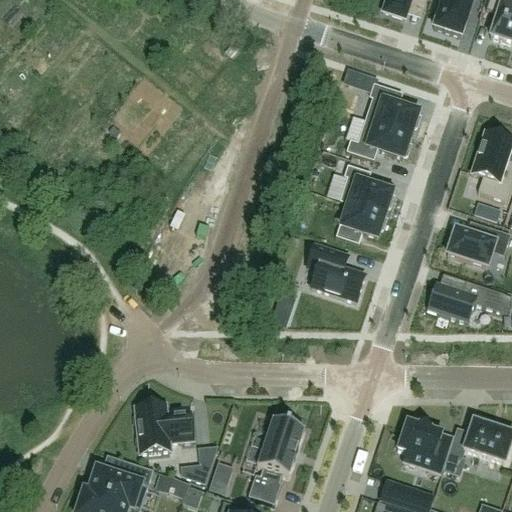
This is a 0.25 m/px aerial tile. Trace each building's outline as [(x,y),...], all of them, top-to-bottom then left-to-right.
[(387,0),(382,16),(405,23),(406,19),(412,1),(426,5),(427,0),(387,0)] [(434,31),(433,33),(435,33),(436,33),(443,36),(451,38),(459,41),(461,42),(462,40),(461,39),(467,22),(471,11),(470,11),(473,0),(440,0),(440,1),(444,2),(434,31)] [(490,0),(486,16),(497,19),(490,42),(511,49),(511,3),(504,1),(504,0),(490,0)] [(171,74),(235,122),(267,79),(240,60),(238,63),(201,35),(171,74)] [(373,103),(366,126),(410,140),(413,132),(416,133),(420,121),(417,120),(418,117),(398,111),(402,100),(374,91),(370,102),(373,103)] [(350,145),(346,157),(374,166),(377,155),(403,163),(404,160),(407,161),(411,150),(407,149),(410,140),(366,126),(358,148),(350,145)] [(44,133),(33,150),(41,155),(52,138),(44,133)] [(485,137),(472,179),(483,183),(478,198),(507,207),(511,190),(511,167),(510,167),(507,163),(511,148),(511,146),(509,145),(510,141),(496,137),(495,141),(485,137)] [(347,183),(340,206),(384,220),(387,212),(390,213),(394,202),(390,201),(391,197),(367,189),(371,178),(348,171),(344,182),(347,183)] [(339,230),(336,242),(358,249),(362,238),(377,243),(379,234),(383,235),(387,224),(383,223),(384,220),(340,206),(349,209),(342,231),(339,230)] [(452,234),(447,249),(450,250),(447,260),(487,273),(492,258),(503,262),(510,240),(488,233),(484,244),(466,239),(452,234)] [(314,250),(307,272),(316,276),(310,293),(356,308),(365,281),(344,274),(348,261),(340,258),(314,250)] [(435,288),(427,314),(468,328),(474,309),(506,320),(511,302),(465,287),(462,297),(440,290),(435,288)] [(165,410),(135,413),(140,459),(170,456),(169,447),(193,445),(190,417),(166,419),(165,410)] [(255,480),(248,502),(274,511),(281,489),(280,489),(282,481),(288,483),(289,481),(288,481),(294,464),(295,464),(295,463),(294,463),(297,455),(298,455),(298,454),(297,454),(303,436),(304,436),(304,435),(290,430),(290,429),(287,428),(286,429),(273,425),(272,426),(273,426),(258,471),(257,471),(257,472),(262,474),(260,482),(255,480)] [(407,426),(397,455),(406,458),(403,467),(428,476),(440,480),(449,453),(438,449),(441,440),(442,438),(430,434),(431,433),(419,429),(418,430),(407,426)] [(457,435),(449,460),(461,463),(464,455),(465,456),(465,455),(503,468),(502,468),(504,469),(505,467),(504,467),(511,443),(511,439),(474,427),(474,426),(473,426),(472,427),(473,427),(469,439),(457,435)] [(84,496),(84,497),(129,511),(141,511),(152,480),(126,471),(122,483),(97,475),(96,478),(92,477),(86,497),(84,496)] [(387,486),(381,504),(405,511),(411,511),(417,496),(387,486)] [(212,487),(209,495),(224,500),(227,491),(212,487)] [(80,498),(75,511),(129,511),(84,497),(83,500),(80,498)]
